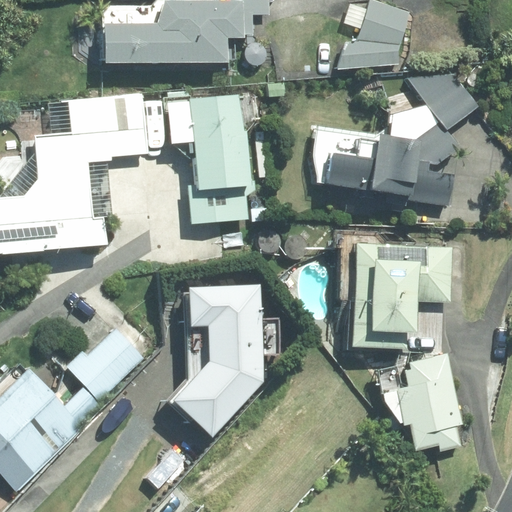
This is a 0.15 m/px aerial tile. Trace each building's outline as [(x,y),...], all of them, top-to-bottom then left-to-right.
[(94,60),(219,60),(219,59),(229,59),(230,36),(237,36),(237,32),(246,32),(247,13),(263,13),(263,0),(157,0),(149,22),(95,22),(94,60)] [(340,41),(331,66),(388,64),(405,13),(366,0),(364,0),(352,41),(340,41)] [(401,194),(400,198),(442,203),(446,174),(420,171),(421,162),(429,163),(453,145),(440,130),(475,104),(450,70),(398,74),(433,121),(410,138),(365,132),(360,156),(321,150),(316,182),(401,194)] [(281,82),(263,83),(264,95),(281,95),(281,82)] [(28,135),(30,176),(15,194),(0,194),(0,249),(100,243),(98,217),(87,217),(83,161),(105,160),(105,155),(142,152),(139,94),(62,98),(65,132),(28,135)] [(181,98),(181,100),(159,102),(162,142),(184,141),(187,184),(182,184),(184,223),(243,219),(237,131),(233,131),(231,94),(181,98)] [(247,208),(249,221),(264,220),(262,206),(247,208)] [(345,241),(340,345),(398,348),(399,329),(405,329),(407,298),(445,301),(448,246),(345,241)] [(190,325),(197,332),(182,348),(174,340),(149,368),(208,422),(258,367),(207,321),(204,324),(197,318),(190,325)] [(76,350),(57,368),(62,373),(64,371),(93,401),(138,358),(109,327),(80,355),(76,350)] [(399,361),(401,368),(395,369),(398,383),(386,386),(387,389),(372,393),(374,401),(391,422),(394,421),(394,423),(401,422),(407,449),(432,443),(434,451),(456,446),(451,424),(458,423),(441,354),(441,352),(399,361)] [(72,424),(93,404),(78,389),(60,407),(19,365),(0,383),(0,480),(11,492),(76,428),(72,424)] [(187,461),(173,447),(144,477),(158,491),(187,461)]
